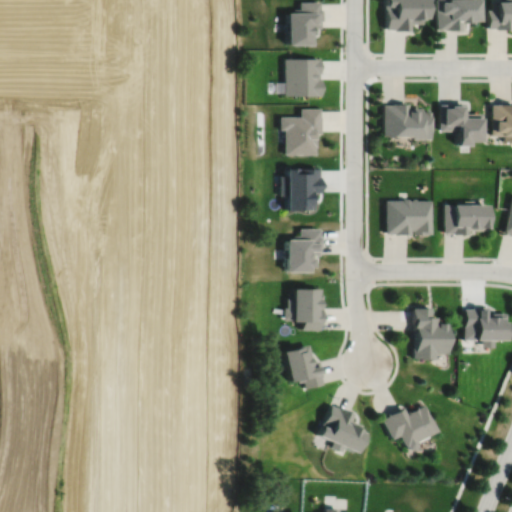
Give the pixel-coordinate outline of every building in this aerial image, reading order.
[(284,10),(284,21),(282,21),(282,29),(284,29),(284,42),(305,42),(305,43),(310,43),(310,26),(317,26),(317,18),(319,18),(319,7),(317,7),(317,0),(297,0),(297,7),(291,7),(291,10),(284,10)] [(383,0),(383,27),(391,27),(391,28),(406,28),(406,22),(418,22),(418,16),(422,16),(422,0),(383,0)] [(433,0),(433,28),(440,28),(440,29),(458,29),(458,19),(462,19),(462,22),(469,22),(469,19),(475,19),(475,0),(433,0)] [(484,9),(484,27),(492,27),(492,29),(507,28),(507,22),(511,22),(511,0),(493,0),(493,1),(490,1),(490,9),(484,9)] [(282,56),(282,93),(318,94),(318,76),(316,76),(316,71),(318,71),(318,57),(282,56)] [(381,103),(381,134),(401,134),(401,136),(408,136),(408,137),(421,137),(421,133),(429,133),(429,110),(420,110),(420,106),(406,106),(406,102),(390,102),(390,103),(381,103)] [(437,103),(437,129),(450,129),(450,135),(453,135),(453,144),(464,144),(464,140),(476,140),(476,118),(477,118),(477,113),(461,113),(460,102),(443,102),(443,103),(437,103)] [(488,103),(488,135),(500,135),(500,141),(511,141),(511,103),(495,103),(488,103)] [(278,115),(278,128),(283,128),(283,153),(313,153),(313,145),(314,145),(314,133),(312,133),(312,132),(318,132),(318,115),(317,107),(298,107),(298,115),(278,115)] [(278,174),(278,195),(284,195),(284,208),(311,208),(311,204),(312,204),(312,197),(311,197),(311,192),(318,192),(318,175),(317,175),(317,167),(284,167),(284,174),(278,174)] [(511,194),(509,194),(500,232),(508,233),(507,235),(511,236),(511,194)] [(382,199),(382,232),(391,232),(391,234),(408,234),(408,229),(410,229),(410,234),(421,234),(421,233),(429,233),(429,199),(414,199),(414,198),(410,198),(410,199),(407,199),(406,198),(400,197),(399,199),(382,199)] [(442,203),(442,232),(450,232),(450,233),(465,233),(465,229),(485,229),(485,227),(486,227),(486,203),(472,203),(472,200),(462,200),(462,203),(442,203)] [(283,238),(283,271),(306,271),(306,266),(310,266),(310,257),(308,257),(308,254),(317,254),(317,246),(318,246),(318,235),(317,235),(317,227),(297,227),(297,235),(291,235),(291,238),(283,238)] [(290,287),(290,298),(285,298),(285,307),(282,307),(282,319),(290,319),(290,321),(299,321),(299,329),(317,329),(317,321),(319,321),(319,305),(316,305),(316,300),(318,300),(318,287),(290,287)] [(410,306),(410,308),(409,308),(409,324),(411,324),(411,330),(412,330),(412,347),(410,347),(410,358),(422,358),(422,359),(433,359),(433,352),(445,353),(445,322),(434,322),(434,316),(428,316),(428,306),(410,306)] [(462,308),(462,339),(479,339),(479,347),(491,347),(491,339),(504,339),(504,312),(485,312),(485,307),(470,307),(470,308),(462,308)] [(280,350),(288,381),(295,379),(295,382),(300,381),(302,388),(319,383),(318,376),(319,376),(315,360),(310,362),(306,344),(280,350)] [(414,439),(436,427),(423,402),(416,406),(415,404),(406,409),(407,411),(405,412),(401,404),(386,412),(387,413),(380,417),(390,437),(397,433),(403,444),(405,443),(407,446),(410,447),(414,445),(416,442),(414,439)] [(328,405),(315,432),(317,432),(316,434),(328,439),(329,437),(331,438),(328,444),(339,448),(341,443),(353,448),(362,429),(358,427),(360,423),(349,418),(351,413),(336,406),(335,408),(328,405)]
